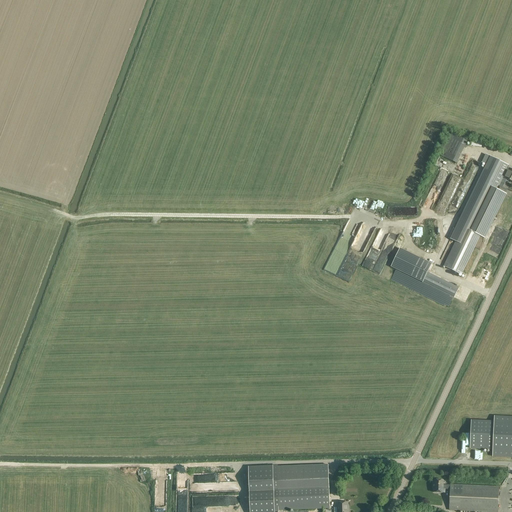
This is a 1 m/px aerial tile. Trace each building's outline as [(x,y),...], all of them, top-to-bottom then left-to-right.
[(449,132),(403,226),(439,243),(485,150),(449,132)] [(455,241),(444,266),(457,272),(461,275),(480,236),(484,238),(505,194),(502,192),(504,188),(499,186),(504,176),(507,178),(506,179),(511,181),(511,169),(508,167),(509,166),(504,163),(486,155),(482,163),(487,165),(455,229),(453,229),(449,238),(455,241)] [(346,201),(344,207),(357,211),(359,205),(363,206),(363,205),(383,210),(385,202),(370,198),(370,199),(365,198),(364,202),(352,198),(351,203),(346,201)] [(337,240),(324,270),(336,275),(349,245),(337,240)] [(427,273),(422,282),(454,297),(457,292),(458,291),(459,288),(427,273)] [(470,448),(493,449),(492,456),(511,456),(511,417),(494,417),(494,422),(471,421),(470,448)] [(480,453),(480,450),(470,450),(470,461),(485,460),(485,453),(480,453)] [(278,465),(249,467),(250,511),(274,511),(275,511),(279,511),(328,509),(328,510),(330,509),(329,490),(332,490),(331,481),(329,481),(329,465),(278,467),(278,465)] [(444,480),(433,480),(433,485),(434,485),(434,492),(443,493),(443,489),(450,490),(449,510),(489,511),(497,511),(499,486),(450,484),(450,485),(444,485),(444,480)] [(339,503),(339,507),(334,507),(334,511),(348,511),(348,503),(339,503)]
